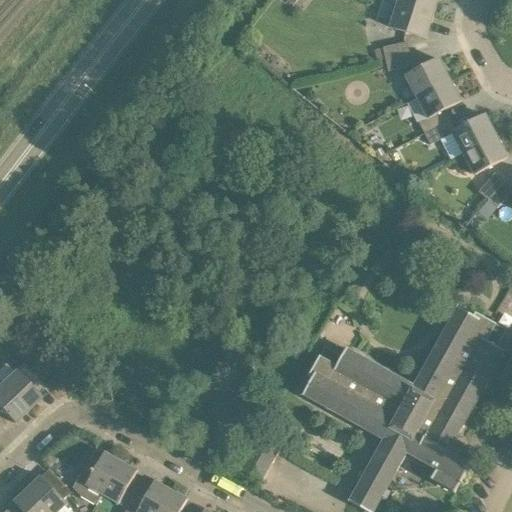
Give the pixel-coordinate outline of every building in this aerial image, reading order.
[(438,0),(398,0),(396,6),(432,18),(438,0)] [(396,6),(389,29),(425,41),(432,18),(396,6)] [(382,50),(385,62),(409,57),(407,45),(382,50)] [(411,68),(409,57),(385,62),(387,73),(411,68)] [(405,79),(416,100),(449,83),(438,62),(405,79)] [(460,104),(449,83),(416,100),(426,120),(418,125),(424,136),(447,124),(441,114),(460,104)] [(485,118),(452,135),(452,136),(463,155),(496,138),(485,118)] [(452,135),(447,124),(424,136),(427,143),(430,147),(441,141),(452,136),(452,135)] [(427,143),(424,136),(418,139),(421,146),(427,143)] [(507,160),(496,138),(463,155),(473,176),(507,160)] [(378,159),(385,155),(381,149),(375,153),(378,159)] [(487,201),(503,183),(493,175),(478,194),(487,201)] [(511,190),(503,183),(487,201),(496,209),(511,190)] [(474,458),(465,453),(452,446),(504,353),(487,343),(497,326),(475,314),(473,318),(456,308),(413,386),(347,349),(336,368),(319,359),(308,379),(311,381),(302,398),(308,401),(382,442),(348,503),(363,511),(374,511),(407,455),(436,471),(430,482),(454,495),(474,458)] [(1,385),(27,412),(40,399),(35,394),(43,386),(30,373),(22,365),(1,385)] [(38,371),(33,376),(40,383),(45,378),(38,371)] [(0,411),(13,425),(27,412),(1,385),(0,384),(0,411)] [(256,440),(244,460),(239,469),(262,482),(279,453),(256,440)] [(104,454),(94,472),(85,468),(73,490),(76,492),(75,493),(78,495),(77,496),(81,498),(80,499),(95,508),(102,496),(121,464),(104,454)] [(127,511),(133,500),(124,496),(137,473),(121,464),(102,496),(127,511)] [(41,478),(27,491),(47,511),(59,511),(67,505),(63,501),(70,494),(63,486),(55,493),(41,478)] [(127,511),(126,511),(159,511),(171,492),(154,483),(141,505),(133,500),(127,511)] [(47,511),(27,491),(14,504),(21,511),(47,511)] [(180,511),(187,501),(171,492),(159,511),(180,511)]
